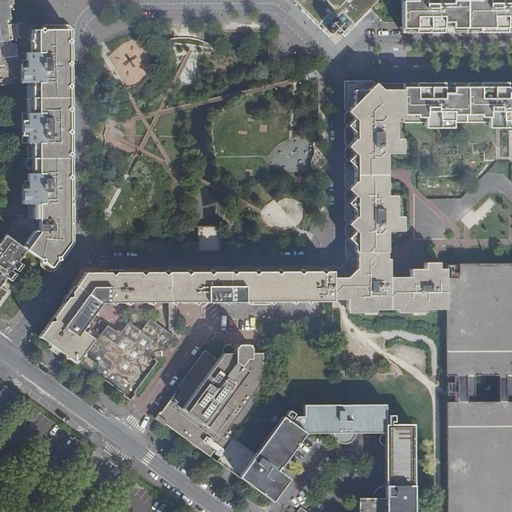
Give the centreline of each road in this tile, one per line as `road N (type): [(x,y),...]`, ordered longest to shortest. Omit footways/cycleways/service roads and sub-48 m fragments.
road 1 (residential): [(337,69),(339,237),(324,257),(93,259),(78,242),(78,24)]
road 2 (residential): [(78,24),(96,7),(273,8),(337,69)]
road 3 (residential): [(0,350),(217,511)]
road 4 (residential): [(511,39),(368,39),(337,69)]
road 5 (residential): [(337,69),(511,73)]
